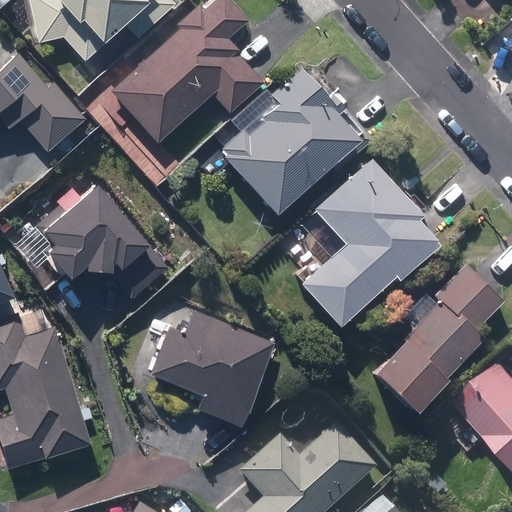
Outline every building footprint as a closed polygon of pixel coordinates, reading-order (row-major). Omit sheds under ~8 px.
[(26,0),(37,44),(61,38),(82,62),(123,25),(136,40),(174,7),(167,0),(26,0)] [(111,87),(157,138),(210,91),(228,110),(262,80),(235,49),(238,47),(227,35),(247,17),(231,0),(208,0),(202,6),(198,2),(176,22),(179,26),(111,87)] [(47,149),(87,116),(55,79),(49,84),(19,49),(5,61),(0,54),(0,115),(9,126),(20,117),(47,149)] [(219,147),(275,209),(358,135),(355,132),(359,129),(340,108),(344,105),(333,93),(328,96),(299,65),(271,90),(279,100),(262,115),(265,118),(247,134),(241,127),(219,147)] [(300,279),(337,321),(378,284),(389,295),(402,282),(397,276),(437,239),(414,215),(420,210),(370,155),(314,205),(344,239),(300,279)] [(85,262),(105,263),(107,266),(111,263),(116,271),(113,273),(133,296),(167,267),(147,243),(144,246),(92,187),(63,212),(57,205),(33,225),(49,243),(45,247),(69,275),(85,262)] [(30,228),(23,220),(14,228),(21,236),(30,228)] [(0,299),(15,294),(0,255),(0,299)] [(373,366),(414,405),(483,333),(475,325),(502,297),(465,261),(433,292),(440,298),(435,302),(423,291),(403,312),(415,323),(373,366)] [(198,406),(239,423),(273,341),(192,308),(182,331),(167,325),(149,370),(204,392),(198,406)] [(0,416),(0,444),(6,465),(88,441),(54,325),(23,335),(15,311),(0,315),(0,383),(4,382),(13,413),(0,416)] [(460,404),(511,462),(511,370),(505,363),(460,404)] [(246,511),(323,511),(375,466),(335,422),(297,456),(279,434),(239,469),(263,497),(246,511)] [(424,482),(435,493),(444,484),(433,472),(424,482)] [(153,511),(139,502),(132,511),(153,511)]
